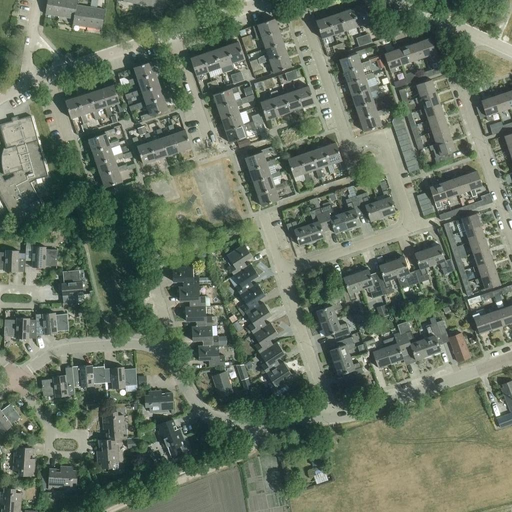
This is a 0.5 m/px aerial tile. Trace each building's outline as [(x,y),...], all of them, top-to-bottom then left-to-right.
[(61,17),(63,0),(48,0),(46,15),(61,17)] [(75,19),(77,6),(78,0),(63,0),(61,17),(75,19)] [(153,0),(152,6),(166,9),(167,0),(153,0)] [(352,9),(358,27),(363,26),(365,29),(371,27),(363,5),(352,9)] [(88,28),(91,8),(77,6),(75,19),(74,25),(88,28)] [(91,8),(88,28),(102,30),(105,10),(91,8)] [(347,31),(358,27),(352,9),(341,13),(347,31)] [(335,35),(347,31),(341,13),(329,17),(335,35)] [(322,39),(335,35),(329,17),(316,21),(322,39)] [(257,25),(257,26),(253,27),(257,39),(261,37),(279,31),(275,19),(257,25)] [(261,37),(265,49),(283,43),(279,31),(261,37)] [(362,37),(364,45),(372,43),(369,34),(362,37)] [(243,44),(252,41),(250,35),(241,38),(243,44)] [(359,47),(364,45),(362,37),(356,39),(359,47)] [(420,42),(425,58),(437,54),(432,38),(420,42)] [(252,41),(243,44),(245,49),(254,46),(252,41)] [(238,42),(227,46),(233,63),(244,59),(238,42)] [(414,62),(425,58),(420,42),(408,46),(414,62)] [(287,55),(283,43),(265,49),(270,61),(287,55)] [(335,55),(341,53),(338,45),(332,47),(335,55)] [(215,50),(221,67),(233,63),(227,46),(215,50)] [(402,66),(414,62),(408,46),(397,50),(402,66)] [(340,60),(344,72),(361,66),(361,63),(358,56),(367,53),(366,49),(357,52),(357,54),(340,60)] [(209,71),(221,67),(215,50),(203,54),(209,71)] [(394,68),(402,66),(397,50),(384,54),(391,73),(396,72),(394,68)] [(197,76),(209,71),(203,54),(191,58),(197,76)] [(291,67),(287,55),(270,61),(274,73),(291,67)] [(344,72),(348,83),(365,77),(365,76),(362,69),(371,66),(369,60),(361,63),(361,66),(344,72)] [(138,81),(156,75),(152,62),(134,69),(137,78),(129,81),(131,86),(139,83),(138,81)] [(253,73),(260,70),(262,70),(260,64),(252,67),(253,73)] [(430,71),(432,76),(444,72),(442,67),(430,71)] [(289,72),(292,81),(298,79),(296,70),(289,72)] [(420,80),(432,76),(430,71),(418,75),(420,80)] [(348,83),(352,95),(369,89),(369,88),(366,80),(375,77),(373,73),(365,76),(365,77),(348,83)] [(234,84),(240,82),(237,74),(231,76),(234,84)] [(142,92),(160,86),(156,75),(138,81),(139,83),(141,89),(126,95),(127,99),(143,94),(142,92)] [(408,84),(420,80),(418,75),(406,79),(408,84)] [(272,78),(266,80),(269,89),(275,87),(272,78)] [(396,88),(408,84),(406,79),(394,83),(396,88)] [(421,97),(436,92),(432,80),(417,85),(421,97)] [(210,92),(215,90),(212,82),(207,83),(210,92)] [(373,101),(373,99),(370,92),(379,89),(378,85),(369,88),(369,89),(352,95),(356,107),(373,101)] [(107,107),(109,107),(116,104),(119,113),(124,111),(121,103),(119,103),(113,86),(102,90),(107,107)] [(146,104),(164,98),(160,86),(142,92),(143,94),(146,101),(130,107),(132,111),(147,106),(146,104)] [(296,90),(302,108),(314,104),(308,86),(296,90)] [(218,107),(235,101),(233,95),(239,92),(237,87),(214,95),(218,107)] [(254,95),(251,87),(244,89),(246,97),(254,95)] [(403,103),(408,101),(404,89),(399,91),(403,103)] [(112,116),(109,107),(107,107),(102,90),(90,94),(96,111),(97,111),(104,108),(107,117),(112,116)] [(290,112),(302,108),(296,90),(284,94),(290,112)] [(422,102),(425,109),(440,104),(436,92),(421,97),(415,99),(417,104),(422,102)] [(100,119),(97,111),(96,111),(90,94),(78,97),(84,115),(85,115),(93,112),(95,121),(100,119)] [(278,116),(290,112),(284,94),(272,98),(278,116)] [(499,113),(510,109),(506,94),(494,98),(499,113)] [(378,114),(377,111),(374,104),(383,101),(382,96),(373,99),(373,101),(356,107),(360,120),(378,114)] [(88,124),(85,115),(84,115),(78,97),(65,102),(71,119),(81,116),(84,125),(88,124)] [(146,104),(147,106),(150,113),(141,116),(143,121),(152,118),(152,116),(168,110),(164,98),(146,104)] [(266,120),(278,116),(272,98),(260,102),(266,120)] [(494,98),(482,102),(487,117),(486,117),(487,122),(492,120),(491,116),(499,113),(494,98)] [(222,119),(239,113),(237,107),(243,105),(241,99),(235,101),(218,107),(222,119)] [(407,115),(412,113),(408,101),(403,103),(407,115)] [(426,113),(429,121),(444,115),(440,104),(425,109),(419,111),(421,115),(426,113)] [(251,109),(252,114),(260,112),(258,106),(251,109)] [(378,114),(360,120),(364,132),(382,126),(378,116),(387,113),(386,108),(377,111),(378,114)] [(226,131),(243,125),(239,113),(222,119),(226,131)] [(411,127),(416,125),(412,113),(407,115),(411,127)] [(429,121),(433,132),(448,127),(444,115),(429,121)] [(36,180),(48,177),(31,117),(18,120),(17,118),(13,119),(13,122),(0,125),(6,149),(6,150),(4,150),(4,152),(3,154),(3,156),(3,157),(3,160),(3,162),(3,165),(3,166),(3,167),(3,169),(4,172),(5,174),(4,174),(4,176),(13,173),(14,177),(5,182),(2,177),(0,178),(0,195),(16,225),(26,220),(28,224),(47,214),(31,183),(36,180)] [(243,125),(226,131),(230,144),(248,138),(245,132),(256,128),(255,127),(263,125),(261,119),(253,122),(243,126),(243,125)] [(504,131),(511,128),(511,122),(503,126),(504,131)] [(395,132),(406,128),(404,123),(393,127),(395,132)] [(173,134),(179,152),(191,148),(185,130),(175,134),(172,125),(168,126),(171,135),(173,134)] [(415,138),(420,137),(416,125),(411,127),(415,138)] [(493,135),(504,131),(503,126),(491,130),(493,135)] [(140,136),(145,134),(147,134),(144,127),(137,129),(140,136)] [(437,144),(452,139),(448,127),(433,132),(427,134),(428,139),(434,137),(437,144)] [(396,137),(407,133),(406,128),(395,132),(396,137)] [(110,147),(109,144),(107,137),(116,134),(114,129),(105,132),(106,134),(89,140),(93,152),(110,147)] [(173,134),(171,135),(164,138),(161,129),(156,130),(159,139),(161,139),(167,156),(179,152),(173,134)] [(161,139),(159,139),(152,142),(149,133),(147,134),(145,134),(148,143),(149,142),(155,160),(167,156),(161,139)] [(398,142),(409,139),(407,133),(396,137),(398,142)] [(149,142),(148,143),(140,146),(137,137),(132,139),(135,149),(137,148),(143,164),(155,160),(149,142)] [(420,137),(415,138),(419,150),(424,148),(420,137)] [(248,139),(237,143),(239,149),(250,145),(248,139)] [(400,148),(411,144),(409,139),(398,142),(400,148)] [(452,139),(437,144),(429,147),(430,151),(438,149),(441,156),(435,158),(437,164),(454,158),(452,152),(456,151),(452,139)] [(113,156),(121,153),(119,146),(120,145),(118,141),(109,144),(110,147),(93,152),(97,164),(114,158),(113,156)] [(330,165),(332,164),(339,161),(342,170),(347,169),(344,159),(342,160),(336,143),(324,147),(330,165)] [(402,153),(413,149),(411,144),(400,148),(402,153)] [(267,165),(266,162),(264,155),(272,152),(271,147),(261,151),(262,153),(245,159),(249,171),(267,165)] [(335,173),(332,164),(330,165),(324,147),(312,152),(318,169),(320,168),(328,165),(331,174),(335,173)] [(403,158),(414,154),(413,149),(402,153),(403,158)] [(124,154),(126,160),(133,158),(131,152),(124,154)] [(324,177),(320,168),(318,169),(312,152),(300,156),(306,173),(309,172),(316,170),(319,179),(324,177)] [(118,170),(117,167),(115,160),(124,157),(122,153),(121,153),(113,156),(114,158),(97,164),(101,176),(118,170)] [(405,163),(416,160),(414,154),(403,158),(405,163)] [(312,181),(309,172),(306,173),(300,156),(288,160),(294,177),(304,174),(307,183),(312,181)] [(365,165),(376,161),(374,156),(363,160),(365,165)] [(271,177),(270,174),(268,167),(277,164),(275,159),(266,162),(267,165),(249,171),(254,183),(271,177)] [(407,169),(418,165),(416,160),(405,163),(407,169)] [(367,170),(378,167),(376,161),(365,165),(367,170)] [(118,170),(101,176),(105,188),(122,182),(119,172),(128,169),(126,164),(117,167),(118,170)] [(418,165),(407,169),(409,174),(420,170),(418,165)] [(369,176),(380,172),(378,167),(367,170),(369,176)] [(275,188),(275,186),(272,179),(281,176),(279,171),(270,174),(271,177),(254,183),(257,194),(275,188)] [(471,190),(473,197),(477,196),(474,189),(483,186),(478,171),(466,175),(471,190)] [(380,172),(369,176),(371,181),(382,177),(380,172)] [(470,191),(471,190),(466,175),(454,179),(459,194),(470,191)] [(447,199),(459,194),(454,179),(442,183),(447,199)] [(378,201),(383,218),(396,213),(385,181),(380,183),(386,199),(378,201)] [(435,203),(447,199),(442,183),(430,188),(435,203)] [(275,188),(257,194),(262,207),(279,201),(276,191),(285,188),(283,184),(275,186),(275,188)] [(383,218),(378,201),(372,204),(368,192),(357,196),(363,215),(368,214),(371,222),(383,218)] [(418,202),(429,198),(427,193),(416,197),(418,202)] [(475,203),(477,208),(493,203),(490,194),(481,197),(482,201),(475,203)] [(358,217),(363,215),(357,196),(346,200),(350,210),(343,213),(349,229),(361,225),(358,217)] [(420,207),(431,203),(429,198),(418,202),(420,207)] [(349,229),(343,213),(334,216),(330,202),(322,205),(323,208),(321,208),(329,230),(334,228),(335,234),(349,229)] [(422,212),(433,208),(431,203),(420,207),(422,212)] [(465,212),(477,208),(475,203),(463,207),(465,212)] [(453,216),(465,212),(463,207),(452,211),(453,216)] [(323,232),(329,230),(321,208),(310,212),(314,223),(307,226),(312,242),(325,237),(323,232)] [(433,208),(422,212),(423,217),(434,214),(433,208)] [(441,221),(453,216),(452,211),(439,216),(441,221)] [(466,231),(481,226),(477,214),(455,221),(456,225),(463,223),(466,231)] [(312,242),(307,226),(300,228),(297,221),(287,225),(292,240),(297,238),(300,246),(312,242)] [(47,230),(57,227),(55,222),(45,225),(47,230)] [(448,237),(453,235),(449,223),(443,225),(448,237)] [(470,243),(485,237),(481,226),(466,231),(459,233),(460,237),(467,235),(470,243)] [(451,249),(457,247),(453,235),(448,237),(451,249)] [(474,254),(489,249),(485,237),(470,243),(474,254)] [(459,245),(461,257),(470,255),(468,243),(459,245)] [(234,276),(245,268),(242,263),(252,256),(244,244),(227,256),(232,265),(228,268),(234,276)] [(427,249),(433,265),(439,263),(443,275),(455,271),(450,259),(445,261),(440,245),(427,249)] [(57,266),(57,250),(46,250),(46,247),(33,247),(32,268),(45,268),(45,266),(57,266)] [(455,261),(461,259),(457,247),(451,249),(455,261)] [(425,268),(433,265),(427,249),(415,253),(421,269),(415,271),(419,283),(422,282),(423,286),(430,284),(428,280),(430,279),(425,268)] [(477,266),(493,261),(489,249),(474,254),(477,266)] [(0,253),(0,269),(5,269),(5,271),(25,272),(26,254),(18,254),(19,251),(5,251),(5,253),(0,253)] [(419,283),(415,271),(410,273),(405,257),(392,261),(398,277),(396,278),(399,286),(409,287),(419,283)] [(459,272),(465,271),(461,259),(455,261),(459,272)] [(390,280),(396,278),(398,277),(392,261),(379,266),(381,271),(376,273),(383,295),(394,292),(390,280)] [(481,278),(497,273),(493,261),(477,266),(473,267),(474,272),(479,271),(481,278)] [(235,287),(240,295),(252,287),(248,282),(258,276),(251,264),(245,268),(234,276),(239,284),(235,287)] [(199,287),(199,285),(203,285),(203,279),(199,279),(199,278),(193,278),(192,267),(172,268),(173,282),(185,281),(185,288),(199,287)] [(383,295),(376,273),(371,275),(369,269),(356,274),(362,290),(366,288),(367,292),(369,293),(371,292),(373,299),(383,295)] [(63,296),(64,304),(71,304),(84,302),(84,294),(82,281),(80,281),(79,270),(63,271),(62,271),(64,283),(61,283),(63,296)] [(463,284),(469,282),(465,271),(459,272),(463,284)] [(497,273),(481,278),(474,281),(476,285),(483,283),(485,290),(501,285),(497,273)] [(354,292),(362,290),(356,274),(344,278),(347,286),(341,288),(346,303),(357,299),(354,292)] [(469,282),(463,284),(467,296),(473,294),(469,282)] [(252,287),(240,295),(246,304),(238,309),(243,317),(247,315),(258,307),(255,302),(265,295),(258,283),(252,287)] [(192,302),(192,307),(205,307),(205,297),(199,297),(199,287),(185,288),(179,288),(179,302),(192,302)] [(492,292),(493,297),(505,293),(504,288),(492,292)] [(481,302),(493,297),(492,292),(480,296),(481,302)] [(469,306),(481,302),(480,296),(468,301),(469,306)] [(320,324),(337,318),(334,311),(342,309),(338,298),(323,303),(325,309),(316,312),(320,324)] [(398,304),(400,311),(406,309),(404,302),(398,304)] [(249,328),(253,334),(265,326),(261,321),(271,314),(264,303),(258,307),(247,315),(252,323),(248,327),(249,328)] [(384,304),(375,307),(378,318),(388,315),(384,304)] [(211,327),(211,317),(205,317),(205,307),(192,307),(185,308),(186,321),(198,321),(198,327),(211,327)] [(503,326),(511,323),(511,312),(510,307),(498,311),(503,326)] [(491,331),(503,326),(498,311),(486,315),(491,331)] [(36,320),(37,336),(57,334),(57,331),(68,330),(67,314),(56,315),(55,313),(36,314),(36,320)] [(479,335),(491,331),(486,315),(474,319),(479,335)] [(16,320),(5,319),(4,336),(16,336),(15,339),(29,339),(30,318),(16,318),(16,320)] [(337,318),(320,324),(325,336),(333,334),(334,339),(350,334),(346,323),(339,325),(337,318)] [(396,325),(398,329),(407,355),(414,353),(416,361),(429,356),(423,339),(416,342),(412,331),(411,332),(407,321),(396,325)] [(436,323),(440,335),(446,333),(442,321),(436,323)] [(260,354),(272,346),(268,341),(278,334),(271,322),(265,326),(253,334),(259,343),(254,346),(260,354)] [(440,335),(436,323),(425,327),(429,337),(423,339),(429,356),(440,353),(437,346),(443,344),(440,335)] [(204,341),(205,347),(218,346),(218,337),(218,336),(212,336),(211,327),(198,327),(192,327),(192,341),(204,341)] [(407,355),(398,329),(395,330),(397,335),(394,336),(394,338),(390,339),(392,345),(385,348),(391,364),(404,360),(403,357),(407,355)] [(462,334),(449,339),(458,362),(471,358),(462,334)] [(218,337),(218,346),(226,346),(226,337),(218,337)] [(334,364),(350,358),(347,351),(355,348),(351,338),(336,343),(337,348),(329,351),(334,364)] [(391,364),(385,348),(378,350),(374,339),(363,343),(367,354),(373,352),(379,369),(391,364)] [(266,374),(278,366),(275,360),(285,353),(277,342),(272,346),(260,354),(265,362),(261,365),(266,374)] [(218,346),(205,347),(198,347),(198,361),(210,360),(210,367),(224,366),(224,355),(218,355),(218,346)] [(350,358),(334,364),(338,376),(346,373),(348,379),(363,374),(359,363),(352,365),(350,358)] [(278,366),(266,374),(272,382),(267,385),(273,394),(285,386),(281,380),(291,373),(284,362),(278,366)] [(73,376),(74,388),(94,386),(94,383),(106,383),(105,367),(93,367),(93,365),(72,367),(73,376)] [(241,380),(248,378),(243,365),(236,365),(241,380)] [(137,385),(136,369),(125,370),(124,367),(111,368),(113,389),(126,388),(125,386),(137,385)] [(220,397),(233,393),(226,372),(213,376),(220,397)] [(75,394),(74,388),(73,376),(66,376),(66,375),(52,377),(52,379),(42,380),(44,396),(54,395),(55,397),(68,395),(68,394),(75,393),(75,394)] [(146,387),(146,377),(138,377),(138,387),(146,387)] [(503,388),(501,389),(510,412),(511,412),(511,414),(497,419),(500,429),(511,424),(511,381),(502,385),(503,388)] [(172,414),(174,414),(172,393),(162,394),(162,391),(149,392),(149,396),(145,396),(146,407),(149,406),(150,412),(171,410),(172,414)] [(0,433),(1,433),(2,434),(13,426),(11,424),(20,417),(11,404),(2,411),(0,409),(0,408),(0,433)] [(117,439),(117,440),(125,440),(123,415),(117,416),(117,412),(106,413),(106,416),(103,417),(104,430),(107,429),(107,440),(117,439)] [(182,453),(179,447),(182,446),(180,442),(184,441),(179,429),(176,430),(173,419),(157,425),(165,448),(168,447),(171,457),(182,453)] [(118,463),(117,440),(117,439),(107,440),(99,440),(100,451),(97,451),(98,464),(101,464),(101,468),(112,468),(112,470),(118,469),(118,463)] [(139,448),(139,439),(127,440),(128,449),(139,448)] [(34,472),(35,459),(33,459),(33,449),(16,447),(14,471),(20,472),(20,475),(31,476),(31,472),(34,472)] [(310,454),(313,467),(319,465),(316,453),(310,454)] [(60,470),(49,469),(49,487),(72,488),(72,483),(77,483),(77,472),(73,471),(73,468),(60,467),(60,470)] [(318,482),(329,480),(327,471),(316,473),(318,482)] [(22,511),(23,511),(20,511),(21,494),(15,494),(15,489),(4,488),(4,493),(1,493),(0,505),(3,506),(2,511),(22,511)]
